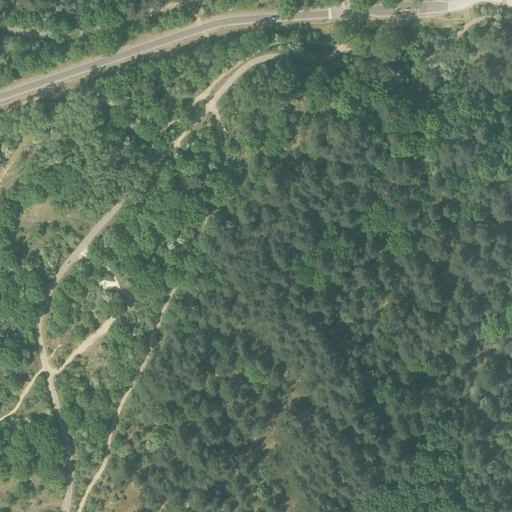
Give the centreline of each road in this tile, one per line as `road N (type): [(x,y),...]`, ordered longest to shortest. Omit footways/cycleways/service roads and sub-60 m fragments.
road 1 (unknown): [(202,95),(218,123),(220,153),(207,220),(111,424),(105,465),(80,511)]
road 2 (unknown): [(344,0),(339,37),(263,45),(158,131),(122,125),(105,108),(63,95),(0,118)]
road 3 (unknown): [(331,42),(342,51),(428,60),(471,25),(511,26)]
